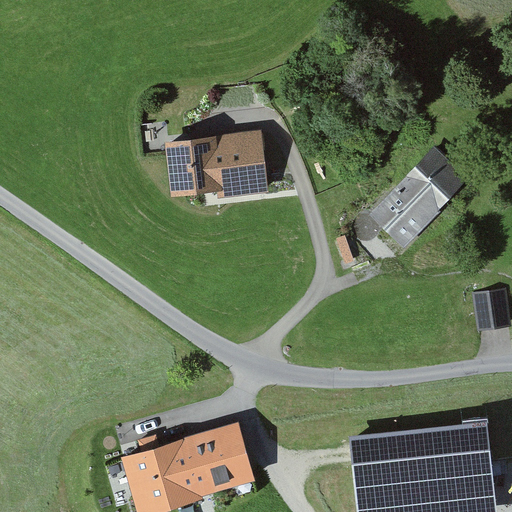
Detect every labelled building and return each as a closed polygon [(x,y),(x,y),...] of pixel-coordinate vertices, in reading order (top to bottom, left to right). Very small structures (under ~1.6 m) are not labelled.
[(261,138),(165,149),(171,204),(268,192),(261,138)] [(470,188),(432,151),(368,216),(406,253),(470,188)] [(511,319),(508,287),(476,290),(480,326),(511,322),(511,319)] [(237,424),(123,460),(138,511),(164,511),(256,484),(237,424)] [(495,511),(486,430),(350,445),(357,511),(495,511)]
